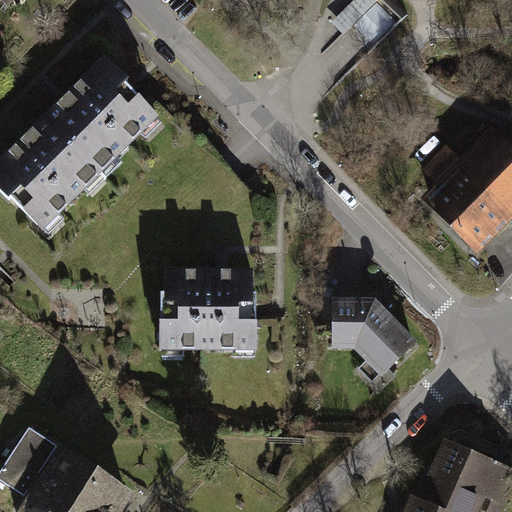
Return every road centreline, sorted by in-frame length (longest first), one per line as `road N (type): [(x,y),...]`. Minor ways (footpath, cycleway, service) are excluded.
road 1 (residential): [(477,353),(142,0)]
road 2 (residential): [(477,353),(313,511)]
